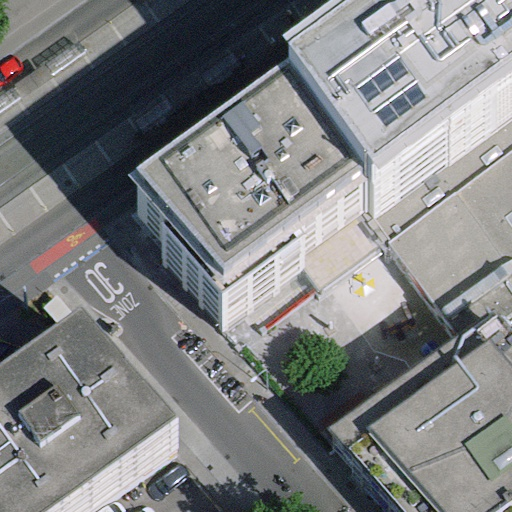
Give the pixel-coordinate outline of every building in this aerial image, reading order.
[(511,0),(454,0),(379,55),(342,81),(292,117),(370,221),(377,230),(511,133),(511,0)] [(370,221),(292,117),(139,226),(171,262),(163,268),(224,336),(307,278),(301,270),(370,221)] [(511,133),(377,230),(470,357),(496,339),(511,327),(511,133)] [(511,327),(496,339),(511,357),(511,327)] [(511,511),(511,357),(496,339),(470,357),(335,455),(385,511),(511,511)] [(0,511),(101,511),(180,457),(84,346),(0,405),(0,511)]
